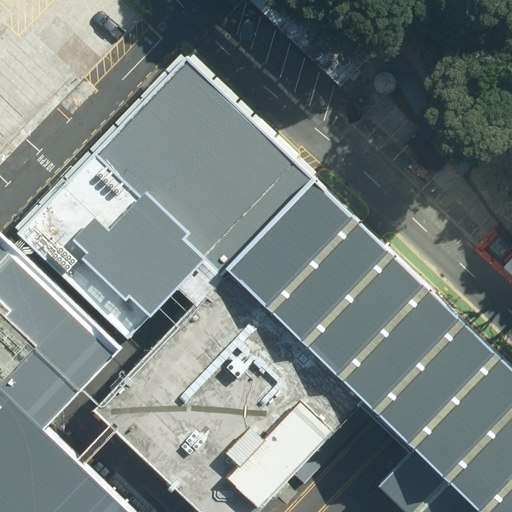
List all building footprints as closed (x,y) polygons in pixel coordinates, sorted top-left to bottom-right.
[(309,0),(254,0),(254,1),(345,89),(373,61),(309,0)] [(194,307),(90,415),(105,428),(112,436),(191,511),(258,511),(357,411),(407,459),(378,488),(402,511),(511,511),(511,363),(373,229),(191,55),(15,236),(127,343),(177,291),(194,307)] [(376,76),(374,80),(374,84),(374,87),(376,90),(379,93),(382,94),(385,95),(389,94),(392,92),(394,90),(396,87),(396,83),(395,80),(394,76),(391,74),(387,72),(383,72),(379,74),(376,76)] [(418,133),(407,146),(439,173),(450,160),(418,133)] [(0,511),(122,511),(78,470),(70,463),(41,435),(123,349),(0,233),(0,511)]
